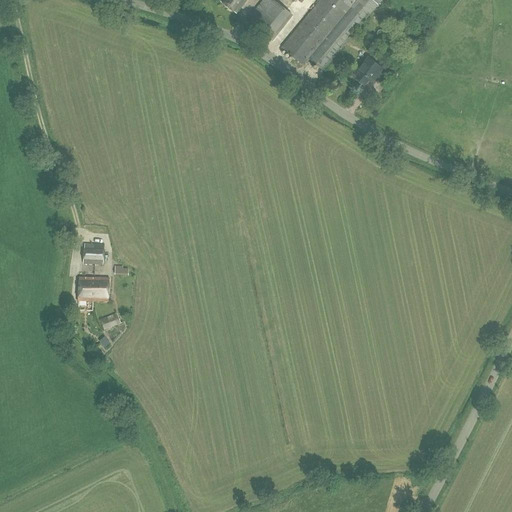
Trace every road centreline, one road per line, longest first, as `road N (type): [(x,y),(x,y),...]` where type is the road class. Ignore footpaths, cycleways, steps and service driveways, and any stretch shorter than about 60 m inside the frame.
road 1 (unclassified): [(511,191),(353,121),(216,29),(119,0)]
road 2 (unclassified): [(64,311),(76,231),(35,115),(10,0)]
road 3 (track): [(178,511),(135,415),(62,332),(64,311)]
road 4 (unclassified): [(424,511),(511,339)]
